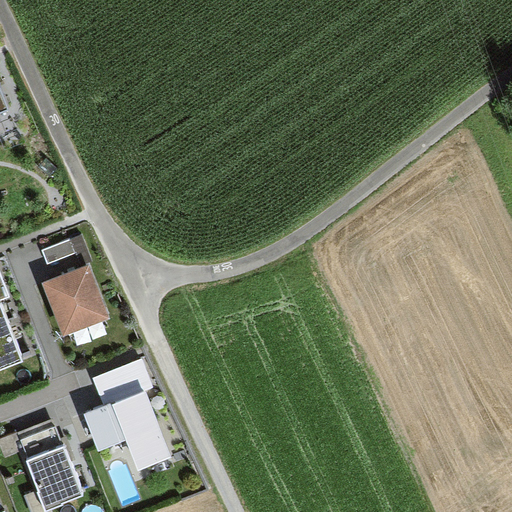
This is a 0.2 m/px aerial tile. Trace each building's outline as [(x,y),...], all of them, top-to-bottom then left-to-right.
[(0,88),(0,111),(8,108),(0,88)] [(81,235),(43,251),(48,264),(76,253),(81,266),(89,263),(93,261),(81,235)] [(81,266),(42,281),(63,336),(110,318),(89,263),(81,266)] [(0,304),(1,305),(0,301),(0,299),(10,296),(0,270),(0,304)] [(0,369),(23,360),(1,305),(0,304),(0,369)] [(142,389),(78,414),(93,452),(121,441),(133,472),(169,458),(142,389)] [(77,493),(54,437),(19,451),(42,507),(77,493)]
